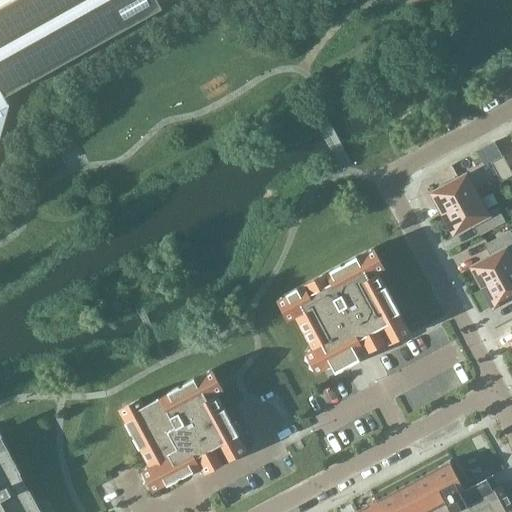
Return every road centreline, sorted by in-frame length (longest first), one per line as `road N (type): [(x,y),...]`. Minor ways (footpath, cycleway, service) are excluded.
road 1 (residential): [(499,392),(386,180),(511,113)]
road 2 (residential): [(499,392),(273,511)]
